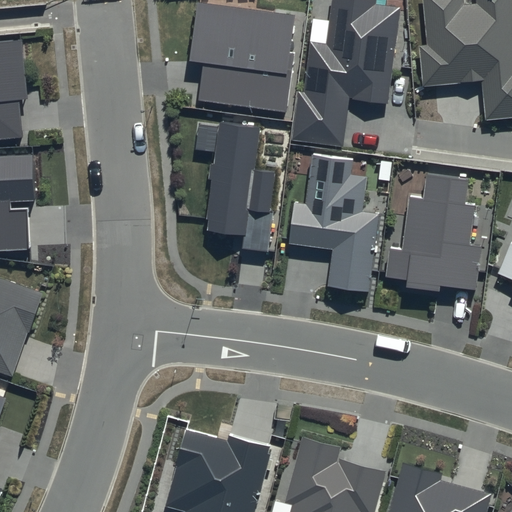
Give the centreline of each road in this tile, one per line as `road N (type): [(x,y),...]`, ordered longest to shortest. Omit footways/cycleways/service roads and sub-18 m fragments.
road 1 (residential): [(125,327),(400,368),(511,399)]
road 2 (residential): [(103,0),(125,327)]
road 3 (residential): [(125,327),(63,511)]
